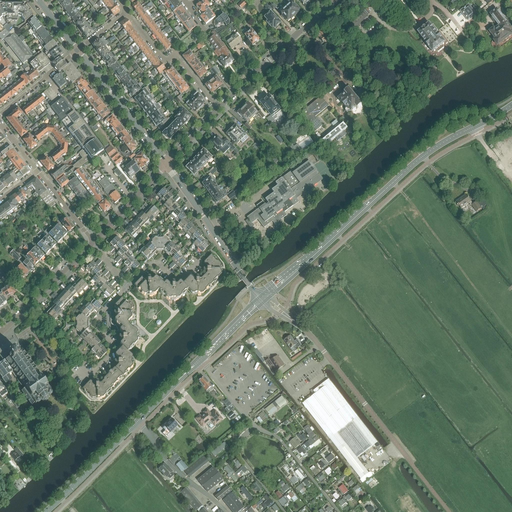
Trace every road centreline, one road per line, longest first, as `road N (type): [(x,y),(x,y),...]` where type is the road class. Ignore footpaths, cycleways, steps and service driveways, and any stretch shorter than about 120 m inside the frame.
road 1 (tertiary): [(262,297),(423,155),(511,104)]
road 2 (tertiary): [(262,297),(46,511)]
road 3 (residential): [(402,452),(315,340),(262,297)]
road 4 (tertiary): [(262,297),(166,164)]
road 5 (residential): [(217,110),(333,0)]
road 6 (residential): [(217,110),(174,55),(165,62),(125,12)]
road 7 (tertiary): [(166,164),(77,50)]
road 8 (residential): [(0,333),(93,242)]
